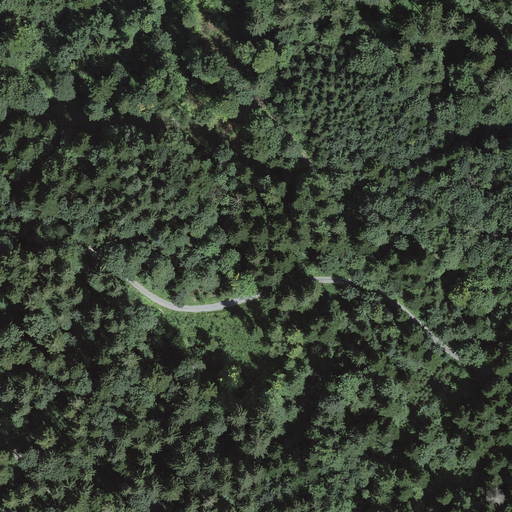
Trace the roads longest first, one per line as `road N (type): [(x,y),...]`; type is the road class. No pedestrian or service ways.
road 1 (track): [(59,56),(56,100),(83,120),(268,118),(289,131),(347,215),(444,258),(511,309)]
road 2 (track): [(511,374),(470,365),(394,301),(361,286),(294,281),(191,310),(160,303),(93,252),(69,244),(0,250)]
